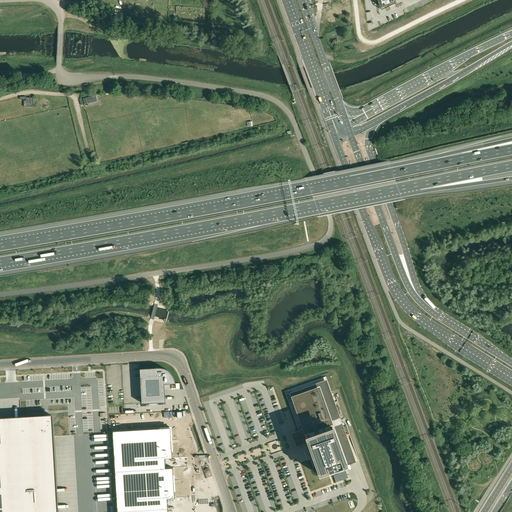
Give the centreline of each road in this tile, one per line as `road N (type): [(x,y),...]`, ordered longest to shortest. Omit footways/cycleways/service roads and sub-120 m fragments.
road 1 (unclassified): [(0,295),(275,255),(322,241),(330,229),(282,105),(169,80),(65,77),(59,11),(48,0)]
road 2 (motorway): [(0,262),(415,185)]
road 3 (motorway): [(388,173),(0,245)]
road 4 (unclassified): [(0,365),(173,356),(227,500)]
road 5 (primary): [(332,133),(398,295),(424,321),(511,374)]
road 6 (motorway): [(452,325),(414,282),(369,152),(370,130),(384,116)]
road 7 (primary): [(452,325),(418,301),(403,277),(350,134)]
road 8 (primary): [(284,0),(332,133)]
road 9 (primary): [(345,120),(301,0)]
road 10 (motorway): [(511,139),(388,173)]
road 11 (motorway): [(511,149),(388,173)]
